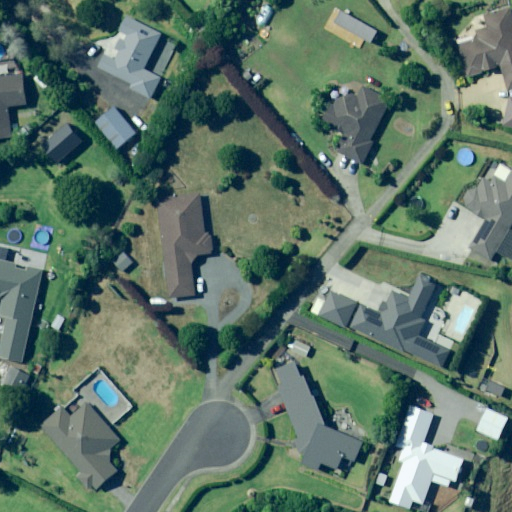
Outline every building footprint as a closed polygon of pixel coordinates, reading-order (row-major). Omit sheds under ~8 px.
[(501,66),(507,86),(508,91),(511,90),(511,12),(510,6),(483,14),(486,25),(475,29),(476,33),(477,37),(472,39),(458,43),(468,77),(482,72),(482,71),(488,69),(501,66)] [(139,23),(133,20),(126,17),(119,32),(126,36),(124,42),(120,40),(115,50),(119,52),(115,60),(104,55),(97,68),(131,86),(129,90),(149,100),(150,101),(161,79),(160,78),(144,70),(162,35),(139,23)] [(172,50),(175,45),(170,42),(167,47),(172,50)] [(245,83),(252,78),(247,71),(240,77),(245,83)] [(11,137),(9,115),(8,108),(26,106),(22,76),(0,77),(0,140),(11,139),(11,137)] [(371,142),(391,102),(362,87),(358,98),(352,95),(337,100),(333,107),(330,106),(322,122),(334,128),(333,130),(336,131),(341,134),(344,136),(338,149),(335,153),(338,154),(360,166),(362,167),(370,152),(373,147),(374,144),(371,142)] [(136,134),(115,107),(95,123),(116,150),(136,134)] [(83,143),(68,125),(43,147),(58,165),(83,143)] [(138,170),(146,158),(140,154),(131,166),(132,166),(138,170)] [(499,248),(511,225),(511,169),(511,170),(506,180),(495,174),(491,181),(484,177),(477,187),(473,188),(468,190),(464,198),(466,207),(474,211),(472,213),(484,220),(468,247),(472,249),(491,261),(492,259),(496,261),(502,250),(499,248)] [(205,234),(200,195),(200,194),(156,199),(164,263),(166,279),(169,300),(196,297),(192,265),(199,256),(212,255),(212,252),(214,252),(211,237),(209,237),(209,234),(205,234)] [(122,274),(132,264),(121,253),(111,263),(122,274)] [(26,263),(28,260),(27,256),(24,254),(21,255),(19,258),(19,261),(22,263),(26,263)] [(36,265),(43,268),(46,261),(39,258),(36,265)] [(26,271),(22,271),(16,269),(17,265),(0,260),(0,299),(1,301),(0,306),(0,318),(6,319),(0,344),(0,359),(22,365),(43,270),(27,266),(27,269),(26,271)] [(193,373),(201,367),(155,314),(198,310),(198,302),(148,306),(112,264),(104,271),(193,373)] [(421,358),(422,356),(429,340),(420,336),(427,321),(421,318),(427,306),(392,290),(386,302),(383,300),(378,310),(381,311),(380,313),(364,305),(361,304),(350,327),(405,353),(405,351),(421,358)] [(357,304),(331,292),(320,316),(346,328),(357,304)] [(59,332),(63,323),(55,319),(51,328),(59,332)] [(305,346),(291,339),(287,347),(301,354),(305,346)] [(325,425),(323,420),(313,396),(311,397),(303,376),(300,378),(294,361),(274,369),(281,385),(277,386),(279,390),(287,411),(297,437),(293,438),(294,441),(297,448),(299,453),(304,456),(301,463),(317,471),(321,463),(337,470),(343,456),(354,461),(362,443),(363,442),(332,428),(327,426),(325,425)] [(38,376),(41,368),(35,366),(32,374),(38,376)] [(20,396),(29,377),(10,368),(1,387),(20,396)] [(84,389),(85,381),(78,380),(77,388),(84,389)] [(504,389),(490,382),(486,391),(500,398),(504,389)] [(120,442),(109,428),(87,404),(79,410),(79,407),(77,404),(74,404),(72,406),(72,410),(74,412),(77,412),(70,418),(62,410),(62,409),(40,428),(78,472),(81,475),(77,479),(88,492),(93,488),(97,493),(102,489),(118,474),(116,471),(110,464),(110,459),(111,454),(111,451),(120,442)] [(458,482),(465,461),(434,449),(435,448),(424,444),(434,415),(411,407),(396,447),(404,450),(400,462),(405,464),(391,502),(412,510),(415,501),(424,505),(435,474),(458,482)] [(510,419),(487,409),(477,432),(500,442),(510,419)] [(384,488),(388,476),(379,473),(375,485),(384,488)]
